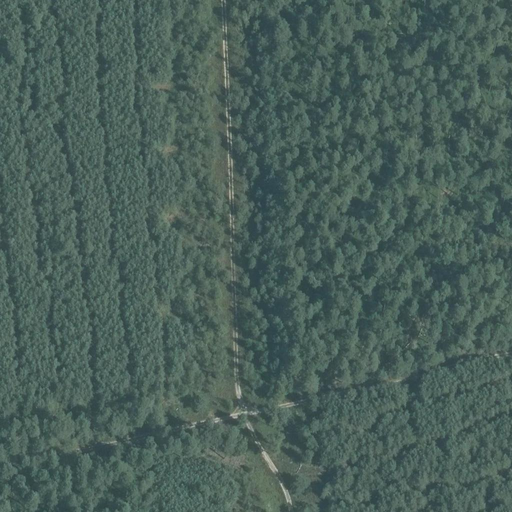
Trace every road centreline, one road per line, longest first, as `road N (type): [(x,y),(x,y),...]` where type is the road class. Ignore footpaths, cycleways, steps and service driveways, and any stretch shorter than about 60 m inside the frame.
road 1 (track): [(223,0),(241,414),(288,495),(289,511)]
road 2 (track): [(0,465),(511,354)]
